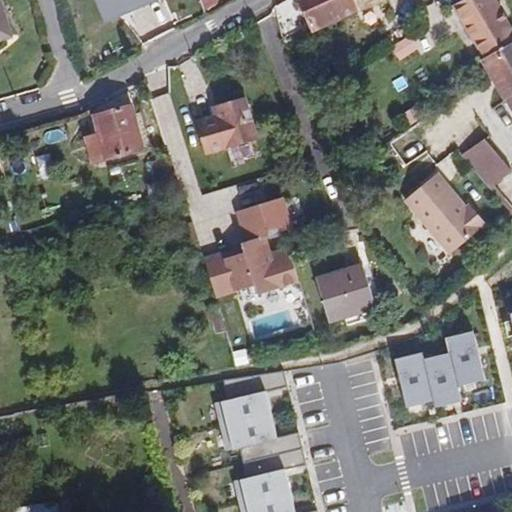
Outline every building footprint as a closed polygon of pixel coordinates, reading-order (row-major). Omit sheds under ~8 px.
[(2,0),(0,0),(0,40),(13,37),(2,0)] [(159,0),(96,0),(106,23),(160,1),(159,0)] [(301,0),(314,33),(360,11),(359,10),(354,0),(301,0)] [(354,0),(359,10),(381,0),(354,0)] [(463,0),(454,5),(485,60),(511,43),(511,27),(496,0),(463,0)] [(511,43),(485,60),(511,107),(511,43)] [(247,98),(214,108),(217,117),(198,122),(207,154),(260,138),(247,98)] [(418,102),(402,112),(411,127),(427,116),(418,102)] [(133,106),(95,116),(100,134),(107,159),(145,149),(133,106)] [(187,164),(177,132),(165,136),(170,153),(172,158),(175,168),(187,164)] [(86,138),(93,163),(107,159),(100,134),(86,138)] [(511,160),(491,136),(469,156),(496,188),(511,174),(511,160)] [(172,158),(153,163),(162,192),(181,187),(175,168),(172,158)] [(466,208),(439,174),(407,200),(452,253),(487,224),(471,205),(466,208)] [(261,291),(302,279),(292,245),(274,251),(269,234),(296,225),(287,194),(241,208),(250,238),(245,240),(248,249),(229,255),(205,262),(207,268),(215,295),(258,282),(261,291)] [(428,230),(416,238),(431,261),(443,253),(428,230)] [(202,253),(205,262),(229,255),(248,249),(245,240),(202,253)] [(201,249),(191,252),(196,270),(207,268),(205,262),(202,253),(201,249)] [(377,308),(364,266),(317,279),(330,321),(377,308)] [(209,309),(217,334),(227,332),(219,306),(209,309)] [(396,360),(407,408),(434,401),(435,408),(462,401),(459,386),(485,380),(473,331),(446,338),(449,354),(424,360),(423,353),(396,360)] [(221,428),(272,416),(267,393),(287,388),(283,371),(223,381),(228,401),(215,404),(221,428)] [(303,449),(299,433),(278,438),(272,416),(221,428),(227,452),(240,449),(243,464),(303,449)] [(291,493),(285,471),(306,466),(303,449),(243,464),(247,479),(234,482),(240,506),(291,493)] [(317,511),(312,511),(295,511),(291,493),(240,506),(241,511),(317,511)] [(67,511),(64,503),(30,506),(30,508),(30,511),(67,511)]
